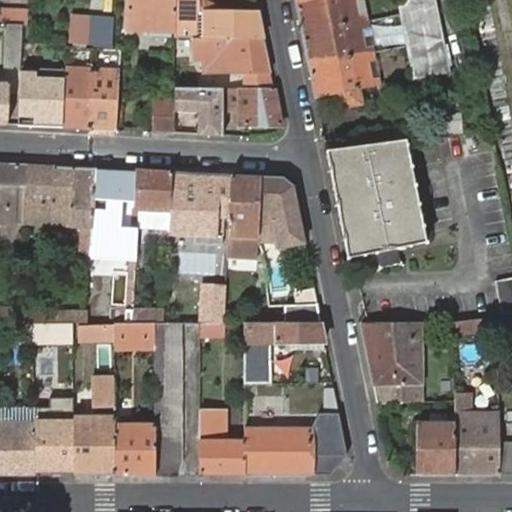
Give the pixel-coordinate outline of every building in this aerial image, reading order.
[(0,14),(0,24),(4,25),(21,25),(20,30),(28,29),(28,0),(12,0),(12,14),(0,14)] [(174,30),(173,0),(128,0),(128,30),(174,30)] [(197,0),(173,0),(174,30),(174,37),(197,38),(197,0)] [(295,0),(316,99),(337,95),(339,109),(360,105),(358,91),(380,87),(373,47),(364,48),(361,32),(369,31),(366,13),(357,14),(354,0),(295,0)] [(448,74),(434,0),(397,0),(414,80),(448,74)] [(202,14),(201,38),(215,39),(262,41),(257,14),(202,14)] [(96,46),(96,17),(65,16),(64,45),(96,46)] [(21,25),(4,25),(2,68),(19,69),(20,30),(21,25)] [(272,91),(262,41),(215,39),(215,71),(242,73),(241,89),(272,91)] [(84,70),(64,70),(61,128),(88,130),(90,65),(84,65),(84,70)] [(97,66),(90,65),(88,130),(117,131),(118,73),(97,71),(97,66)] [(27,78),(19,78),(17,126),(57,128),(58,87),(43,85),(43,99),(37,99),(37,107),(26,107),(26,100),(27,78)] [(223,136),(223,110),(222,88),(174,86),(174,100),(174,112),(199,113),(198,135),(223,136)] [(280,127),(272,91),(241,89),(222,88),(223,110),(239,111),(239,126),(279,128),(280,127)] [(154,100),(153,133),(175,134),(174,112),(174,100),(154,100)] [(427,245),(407,141),(327,154),(348,260),(378,255),(397,251),(427,245)] [(22,166),(0,165),(0,223),(21,224),(22,166)] [(54,168),(22,166),(21,224),(30,225),(30,215),(53,216),(54,168)] [(94,170),(54,168),(53,216),(52,226),(82,228),(81,255),(91,255),(94,190),(94,170)] [(171,174),(136,172),(134,210),(139,211),(169,212),(171,174)] [(229,177),(171,174),(169,212),(168,223),(168,234),(176,235),(177,229),(177,219),(213,220),(212,230),(212,236),(226,236),(227,220),(229,177)] [(256,241),(259,179),(229,177),(227,220),(226,236),(225,258),(256,259),(256,241)] [(284,179),(259,179),(256,241),(277,241),(281,250),(305,244),(293,189),(284,179)] [(128,191),(94,190),(91,255),(90,273),(106,273),(106,244),(126,245),(128,191)] [(169,212),(139,211),(138,221),(160,222),(168,223),(169,212)] [(30,215),(30,225),(52,226),(53,216),(30,215)] [(177,219),(177,229),(212,230),(213,220),(177,219)] [(168,223),(160,222),(159,242),(167,242),(168,234),(168,223)] [(400,267),(397,251),(378,255),(381,270),(400,267)] [(511,314),(511,280),(499,283),(506,316),(511,314)] [(183,325),(216,324),(218,296),(185,296),(183,325)] [(321,323),(318,307),(286,308),(286,311),(282,312),(282,318),(285,318),(285,323),(321,323)] [(0,308),(0,327),(17,327),(18,309),(0,308)] [(17,327),(48,326),(49,314),(49,311),(18,309),(17,327)] [(154,325),(162,325),(164,325),(165,310),(134,311),(134,326),(154,325)] [(117,312),(117,325),(134,326),(134,311),(117,312)] [(48,326),(80,326),(88,326),(89,313),(49,314),(48,326)] [(511,315),(499,317),(499,331),(499,335),(511,333),(511,315)] [(499,331),(499,317),(454,322),(454,336),(499,331)] [(245,386),(270,385),(269,343),(325,343),(321,323),(285,323),(244,324),(245,386)] [(361,326),(377,406),(424,404),(421,324),(361,326)] [(115,350),(155,350),(154,325),(134,326),(117,325),(114,326),(114,341),(115,350)] [(158,476),(176,477),(181,463),(179,335),(162,329),(162,325),(154,325),(155,350),(157,427),(158,476)] [(162,329),(179,335),(178,325),(164,325),(162,325),(162,329)] [(114,326),(88,326),(80,326),(80,342),(114,341),(114,326)] [(74,476),(116,477),(115,427),(115,382),(92,381),(92,421),(74,421),(74,476)] [(454,476),(499,476),(499,445),(499,415),(465,415),(465,394),(454,394),(454,418),(454,476)] [(201,476),(246,476),(246,443),(227,443),(226,414),(200,414),(201,476)] [(416,476),(454,476),(454,418),(447,419),(447,427),(415,427),(416,476)] [(0,476),(35,477),(34,424),(0,424),(0,476)] [(116,477),(158,476),(157,427),(115,427),(116,477)] [(246,476),(311,477),(311,430),(246,430),(246,443),(246,476)] [(511,475),(511,444),(499,445),(499,476),(511,475)]
